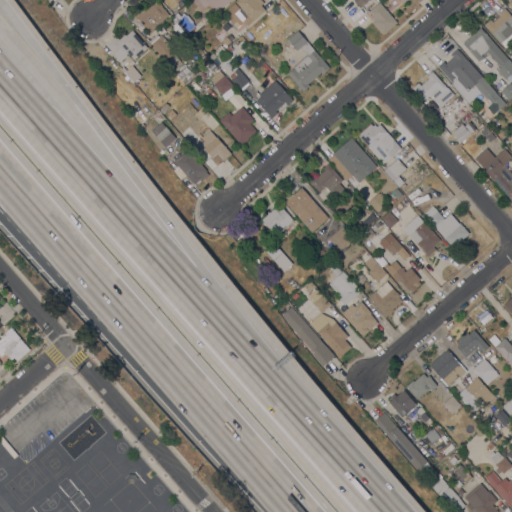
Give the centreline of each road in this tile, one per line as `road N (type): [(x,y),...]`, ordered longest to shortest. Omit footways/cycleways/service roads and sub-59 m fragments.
road 1 (motorway): [(279,393),(0,6)]
road 2 (motorway): [(0,173),(296,511)]
road 3 (motorway): [(279,393),(0,79)]
road 4 (residential): [(208,511),(0,277)]
road 5 (residential): [(511,232),(307,0)]
road 6 (tertiary): [(450,0),(218,204)]
road 7 (motorway): [(0,203),(152,347)]
road 8 (residential): [(511,250),(370,377)]
road 9 (motorway): [(384,511),(279,393)]
